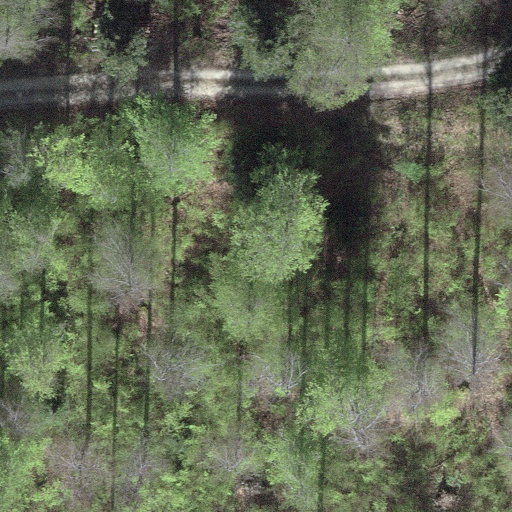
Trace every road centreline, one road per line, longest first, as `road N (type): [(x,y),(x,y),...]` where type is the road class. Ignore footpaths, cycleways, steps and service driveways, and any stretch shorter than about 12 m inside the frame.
road 1 (track): [(0,90),(432,68),(511,55)]
road 2 (track): [(281,75),(347,119),(388,134),(511,130)]
